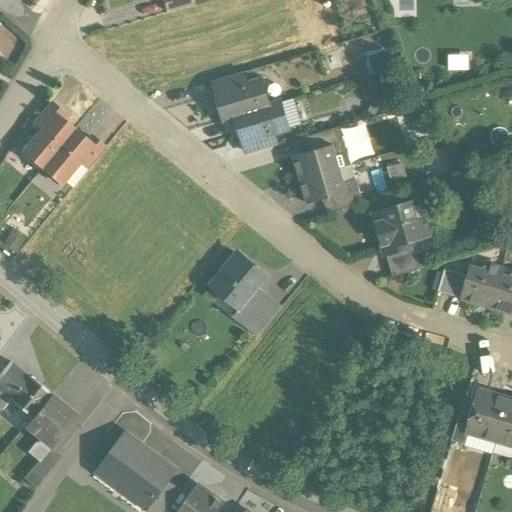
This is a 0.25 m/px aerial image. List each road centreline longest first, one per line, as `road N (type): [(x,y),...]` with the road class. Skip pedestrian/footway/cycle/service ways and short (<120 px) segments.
road 1 (residential): [(511,355),(371,307),(50,39)]
road 2 (residential): [(320,511),(243,473),(129,382)]
road 3 (residential): [(129,382),(0,274)]
road 4 (residential): [(33,511),(129,382)]
